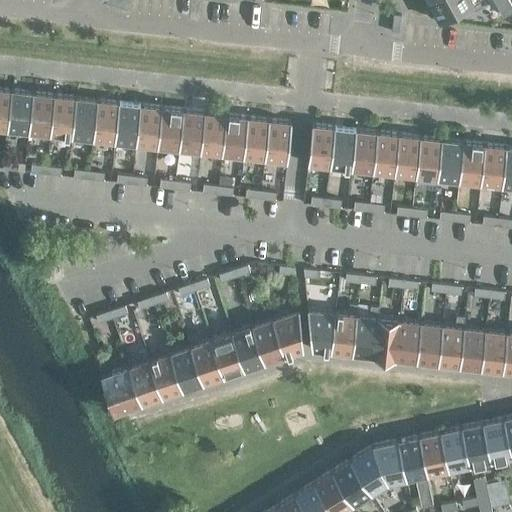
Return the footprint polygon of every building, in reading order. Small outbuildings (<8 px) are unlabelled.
[(475,0),(427,0),(439,20),(475,0)] [(511,9),(511,6),(509,2),(499,8),(503,15),(511,9)] [(0,126),(6,128),(11,88),(0,86),(0,126)] [(11,88),(6,128),(28,130),(32,90),(11,88)] [(32,90),(28,130),(49,132),(54,93),(32,90)] [(54,93),(49,132),(71,135),(75,95),(54,93)] [(75,95),(71,135),(92,137),(97,97),(75,95)] [(97,97),(92,137),(114,140),(118,100),(97,97)] [(118,100),(114,140),(135,142),(140,102),(118,100)] [(140,102),(135,142),(157,145),(161,105),(140,102)] [(161,105),(157,145),(178,147),(183,107),(161,105)] [(183,107),(178,147),(200,150),(204,110),(183,107)] [(204,110),(200,150),(221,152),(226,112),(204,110)] [(226,112),(221,152),(243,155),(247,115),(226,112)] [(247,115),(243,155),(264,157),(269,117),(247,115)] [(269,117),(264,157),(286,160),(291,120),(269,117)] [(329,164),(334,125),(311,122),(307,162),(329,164)] [(351,167),(355,127),(334,125),(329,164),(351,167)] [(372,169),(377,130),(355,127),(351,167),(372,169)] [(394,172),(398,132),(377,130),(372,169),(394,172)] [(415,174),(420,134),(398,132),(394,172),(415,174)] [(437,177),(441,137),(420,134),(415,174),(437,177)] [(458,179),(463,139),(441,137),(437,177),(458,179)] [(479,182),(484,142),(463,139),(458,179),(479,182)] [(501,184),(505,144),(484,142),(479,182),(501,184)] [(511,185),(511,145),(505,144),(501,184),(511,185)] [(2,167),(17,169),(18,161),(3,159),(2,167)] [(46,164),(31,162),(30,170),(45,172),(46,164)] [(45,172),(60,174),(61,166),(46,164),(45,172)] [(73,175),(88,177),(89,169),(74,167),(73,175)] [(88,177),(103,179),(104,171),(89,169),(88,177)] [(116,180),(131,182),(132,174),(117,172),(116,180)] [(131,182),(146,184),(147,176),(132,174),(131,182)] [(175,179),(159,177),(159,185),(174,187),(175,179)] [(174,187),(189,189),(190,180),(175,179),(174,187)] [(201,190),(217,192),(217,184),(202,182),(201,190)] [(79,184),(79,192),(108,193),(109,185),(79,184)] [(217,192),(232,193),(233,185),(217,184),(217,192)] [(260,189),(245,187),(244,195),(259,197),(260,189)] [(151,190),(123,188),(123,198),(150,200),(151,190)] [(259,197),(275,198),(275,190),(260,189),(259,197)] [(326,196),(311,194),(310,202),(325,204),(326,196)] [(325,204),(340,206),(341,198),(326,196),(325,204)] [(209,199),(209,223),(236,223),(236,199),(209,199)] [(352,207),(368,209),(369,201),(353,199),(352,207)] [(368,209),(383,211),(384,203),(369,201),(368,209)] [(411,206),(396,204),(395,212),(411,214),(411,206)] [(411,214),(426,216),(427,208),(411,206),(411,214)] [(438,217),(453,219),(454,211),(439,209),(438,217)] [(453,219),(469,221),(469,212),(454,211),(453,219)] [(481,222),(496,224),(497,216),(482,214),(481,222)] [(496,224),(511,225),(511,220),(511,217),(497,216),(496,224)] [(511,238),(511,229),(486,229),(486,238),(511,238)] [(235,275),(250,270),(247,262),(233,267),(235,275)] [(278,271),(295,273),(294,265),(279,263),(278,271)] [(303,274),(318,276),(319,268),(302,266),(303,274)] [(221,280),(235,275),(233,267),(218,272),(221,280)] [(344,279),(359,281),(360,273),(345,271),(344,279)] [(359,281),(374,282),(375,274),(360,273),(359,281)] [(194,289),(209,284),(206,276),(192,281),(194,289)] [(387,284),(402,286),(403,277),(388,276),(387,284)] [(402,286),(417,287),(418,279),(403,277),(402,286)] [(180,293),(194,289),(192,281),(177,286),(180,293)] [(430,289),(445,290),(446,282),(431,281),(430,289)] [(445,290),(460,292),(461,284),(446,282),(445,290)] [(473,294),(488,295),(489,287),(474,286),(473,294)] [(488,295),(503,297),(504,289),(489,287),(488,295)] [(153,302),(168,297),(165,290),(151,295),(153,302)] [(139,307),(153,302),(151,295),(136,299),(139,307)] [(112,316),(127,311),(124,303),(110,308),(112,316)] [(284,354),(302,348),(298,307),(272,316),(284,354)] [(334,310),(308,307),(312,348),(330,350),(334,310)] [(98,321),(112,316),(110,308),(95,313),(98,321)] [(351,352),(356,312),(334,310),(330,350),(351,352)] [(373,355),(377,315),(356,312),(351,352),(373,355)] [(394,357),(399,317),(377,315),(373,355),(394,357)] [(284,354),(272,316),(251,323),(264,361),(284,354)] [(416,359),(420,320),(399,317),(394,357),(416,359)] [(437,362),(442,322),(420,320),(416,359),(437,362)] [(459,364),(463,324),(442,322),(437,362),(459,364)] [(264,361),(251,323),(231,330),(244,368),(264,361)] [(480,367),(485,327),(463,324),(459,364),(480,367)] [(501,369),(506,329),(485,327),(480,367),(501,369)] [(511,370),(511,330),(506,329),(501,369),(511,370)] [(244,368),(231,330),(210,337),(223,375),(244,368)] [(223,375),(210,337),(190,344),(203,382),(223,375)] [(203,382),(190,344),(169,350),(182,388),(203,382)] [(182,388),(169,350),(149,357),(162,395),(182,388)] [(162,395),(149,357),(128,364),(141,402),(162,395)] [(141,402),(128,364),(107,371),(120,409),(141,402)] [(511,413),(503,416),(511,455),(511,454),(511,413)] [(482,420),(490,459),(511,455),(503,416),(482,420)] [(461,425),(469,464),(490,459),(482,420),(461,425)] [(440,429),(448,468),(469,464),(461,425),(440,429)] [(418,433),(427,473),(448,468),(440,429),(418,433)] [(397,438),(406,477),(407,477),(427,473),(418,433),(397,438)] [(397,438),(372,443),(387,481),(391,490),(409,486),(407,477),(406,477),(397,438)] [(372,443),(350,457),(371,491),(376,499),(391,490),(387,481),(372,443)] [(353,503),(351,503),(357,511),(376,499),(371,491),(350,457),(331,469),(353,503)] [(477,503),(479,511),(491,511),(482,468),(471,471),(476,495),(477,503)] [(313,480),(333,511),(337,511),(351,503),(353,503),(331,469),(313,480)] [(427,479),(415,481),(421,508),(433,505),(427,479)] [(295,492),(307,511),(333,511),(313,480),(295,492)] [(276,503),(281,511),(307,511),(295,492),(276,503)] [(462,506),(477,503),(476,495),(461,498),(462,506)] [(441,510),(456,507),(454,499),(440,502),(441,510)] [(262,511),(281,511),(276,503),(262,511)]
